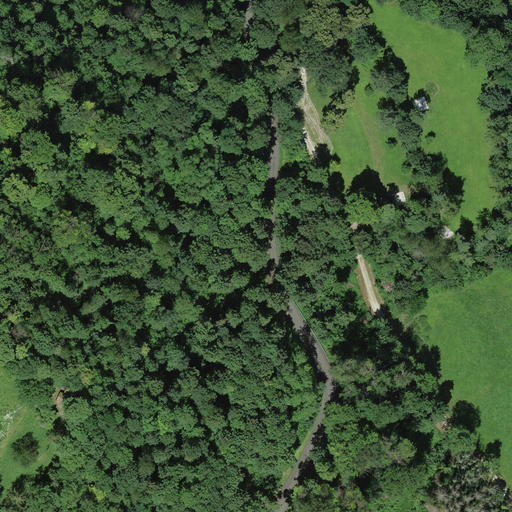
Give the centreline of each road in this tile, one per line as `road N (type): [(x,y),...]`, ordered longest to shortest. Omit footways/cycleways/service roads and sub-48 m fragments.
road 1 (residential): [(250,0),(274,166),(268,239),(277,278),(328,388),(319,427),(274,511)]
road 2 (track): [(511,506),(402,355),(299,122),(258,56)]
road 3 (track): [(0,38),(76,46),(102,60),(230,243),(268,291),(287,300)]
road 4 (track): [(0,285),(40,373),(0,453)]
